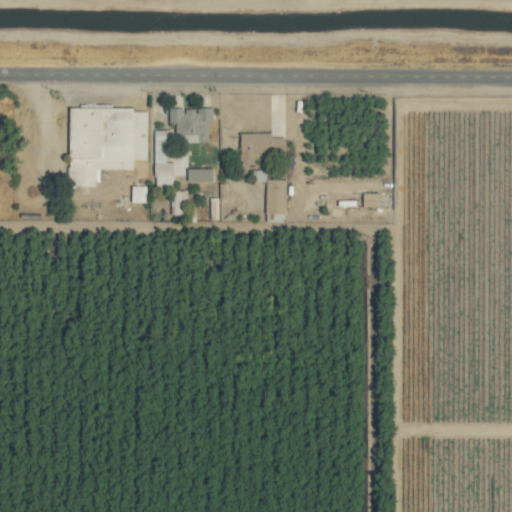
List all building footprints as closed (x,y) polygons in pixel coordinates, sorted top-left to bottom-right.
[(148,111),(135,111),(135,107),(72,107),(72,186),(99,186),(99,169),(134,169),(134,160),(148,160),(148,111)] [(170,108),(170,122),(178,122),(179,142),(209,142),(208,122),(214,122),(214,107),(185,108),(185,107),(170,108)] [(167,162),(166,130),(155,130),(156,188),(174,188),(174,162),(167,162)] [(241,133),(242,164),(255,164),(255,154),(286,153),(285,137),(273,137),(273,133),(241,133)] [(214,181),(214,169),(189,168),(188,181),(214,181)] [(267,181),(267,169),(253,170),(253,181),(267,181)] [(287,179),(267,179),(266,214),(286,214),(287,179)] [(146,185),(131,186),(132,203),(147,203),(146,185)] [(187,215),(187,190),(174,190),(173,215),(187,215)]
